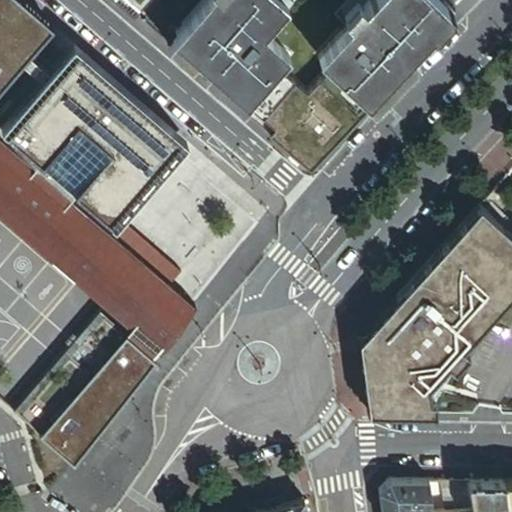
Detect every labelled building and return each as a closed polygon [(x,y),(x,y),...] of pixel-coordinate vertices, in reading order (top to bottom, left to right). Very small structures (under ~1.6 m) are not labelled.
[(0,0),(0,88),(22,62),(29,54),(54,25),(24,0),(0,0)] [(120,0),(133,10),(141,0),(120,0)] [(312,165),(396,73),(455,12),(442,0),(202,0),(167,40),(312,165)] [(67,195),(93,217),(99,210),(115,223),(186,140),(77,45),(66,58),(52,74),(45,82),(0,135),(0,137),(37,169),(67,195)] [(22,62),(45,82),(52,74),(29,54),(22,62)] [(158,349),(161,351),(197,305),(171,283),(182,270),(128,224),(117,237),(93,217),(67,195),(37,169),(0,137),(0,213),(132,326),(158,349)] [(463,346),(511,289),(511,233),(478,203),(396,297),(402,333),(360,338),(370,410),(437,411),(437,399),(431,397),(429,384),(448,362),(455,368),(469,351),(463,346)] [(402,333),(396,297),(360,338),(402,333)] [(102,308),(16,412),(71,458),(157,356),(154,353),(158,349),(132,326),(128,331),(102,308)] [(383,511),(426,511),(434,511),(431,478),(430,477),(391,477),(381,488),(383,511)] [(443,477),(431,478),(434,511),(447,509),(443,477)] [(473,505),(470,478),(443,477),(447,509),(473,505)] [(509,511),(506,478),(470,478),(473,505),(474,511),(509,511)] [(308,511),(306,497),(262,509),(262,511),(308,511)]
